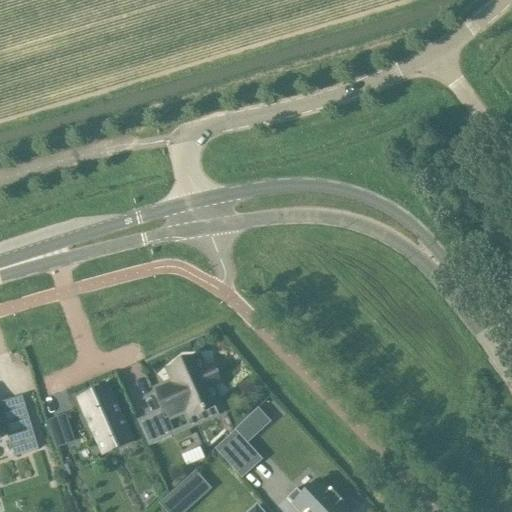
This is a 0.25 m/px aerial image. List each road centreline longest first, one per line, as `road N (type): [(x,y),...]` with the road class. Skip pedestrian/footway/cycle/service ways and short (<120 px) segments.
road 1 (tertiary): [(511,357),(446,265),(384,221),(328,201),(200,210)]
road 2 (unclassified): [(200,210),(176,135),(357,91),(434,55)]
road 3 (tertiary): [(0,273),(200,210)]
